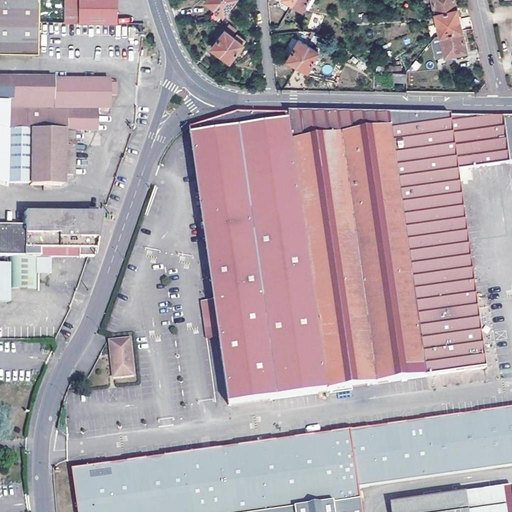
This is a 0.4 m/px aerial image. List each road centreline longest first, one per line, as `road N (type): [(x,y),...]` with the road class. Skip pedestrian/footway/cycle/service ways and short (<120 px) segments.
road 1 (residential): [(43,511),(45,415),(89,325),(159,132)]
road 2 (residential): [(496,105),(272,102)]
road 3 (unknown): [(138,87),(102,183),(71,195),(0,199)]
road 4 (unknown): [(138,87),(96,62),(0,60)]
